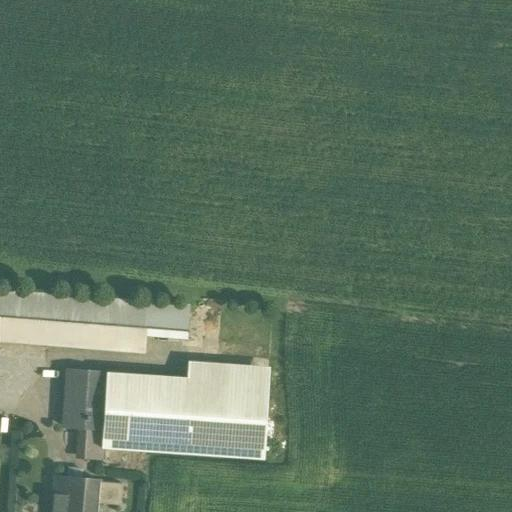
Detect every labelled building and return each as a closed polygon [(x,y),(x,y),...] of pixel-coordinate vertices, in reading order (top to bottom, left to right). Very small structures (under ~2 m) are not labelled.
[(188,308),(0,292),(0,342),(144,354),(145,333),(186,336),(188,308)] [(187,380),(268,385),(269,370),(187,364),(187,380)] [(103,416),(106,374),(68,371),(64,428),(77,429),(102,431),(103,416)] [(187,380),(106,374),(103,416),(102,431),(101,449),(263,461),(268,385),(187,380)] [(101,449),(102,431),(77,429),(75,459),(100,461),(101,449)] [(68,469),(67,478),(80,480),(81,470),(68,469)] [(67,478),(56,477),(52,511),(91,511),(92,504),(98,505),(120,507),(122,485),(98,483),(99,481),(80,480),(67,478)]
